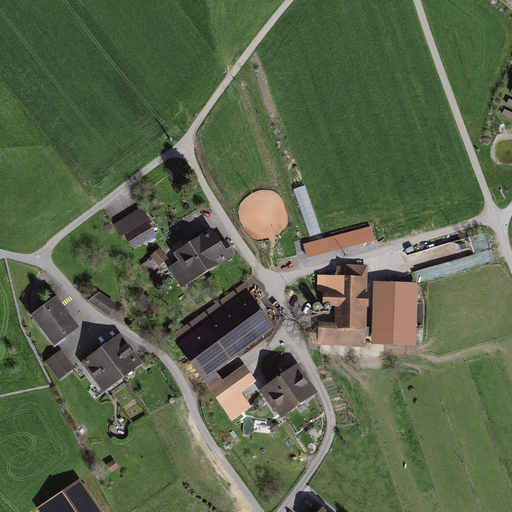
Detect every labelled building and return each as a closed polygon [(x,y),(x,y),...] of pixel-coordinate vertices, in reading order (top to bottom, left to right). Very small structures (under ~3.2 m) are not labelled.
[(297,189),(308,238),(319,235),(308,187),(297,189)] [(144,212),(119,230),(135,253),(161,235),(144,212)] [(183,264),(173,270),(185,290),(237,259),(226,239),(220,230),(185,251),(178,256),(183,264)] [(410,272),(488,250),(484,235),(405,257),(410,272)] [(160,253),(153,261),(161,270),(169,262),(160,253)] [(365,281),(320,279),(319,307),(340,308),(339,325),(322,325),(321,343),(363,345),(365,281)] [(415,287),(378,286),(376,341),(413,342),(415,287)] [(252,292),(178,342),(202,377),(276,327),(252,292)] [(118,309),(98,295),(91,305),(111,319),(118,309)] [(62,299),(37,317),(58,346),(83,328),(62,299)] [(121,342),(86,366),(89,370),(105,393),(140,369),(124,346),(121,342)] [(64,354),(47,367),(60,383),(77,371),(64,354)] [(222,373),(207,382),(234,423),(255,409),(244,392),(259,383),(248,366),(227,381),(222,373)] [(301,369),(267,392),(286,420),(320,396),(313,386),(301,369)] [(108,511),(87,480),(40,511),(108,511)]
